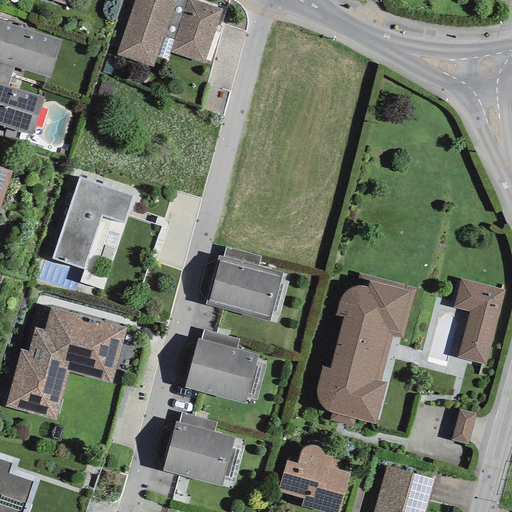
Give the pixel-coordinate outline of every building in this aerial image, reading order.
[(134,0),(116,55),(153,67),(156,57),(167,60),(169,52),(204,64),(222,9),(195,0),(194,0),(134,0)] [(61,40),(0,21),(0,63),(14,67),(49,78),(61,40)] [(0,84),(8,86),(14,67),(0,63),(0,84)] [(101,81),(97,94),(111,98),(115,85),(101,81)] [(8,86),(0,84),(0,125),(32,135),(43,98),(8,86)] [(0,206),(12,172),(0,167),(0,206)] [(131,196),(79,177),(51,259),(83,270),(79,282),(103,290),(131,196)] [(225,247),(223,257),(258,266),(261,256),(225,247)] [(223,257),(218,256),(205,305),(269,322),(271,315),(281,280),(282,273),(258,266),(223,257)] [(331,413),(329,420),(353,426),(354,420),(376,425),(387,383),(380,382),(393,337),(403,339),(415,288),(359,274),(358,286),(353,287),(349,289),(344,293),(341,298),(339,303),(337,309),(336,315),(343,317),(328,369),(322,367),(316,390),(316,395),(317,398),(319,403),(321,406),(324,409),(328,411),(331,413)] [(469,312),(457,358),(486,365),(505,291),(460,279),(453,308),(469,312)] [(288,282),(281,280),(271,315),(278,317),(288,282)] [(125,328),(50,308),(44,330),(34,328),(28,351),(19,349),(5,406),(55,421),(68,372),(111,383),(125,328)] [(203,330),(201,340),(236,349),(239,339),(203,330)] [(197,339),(184,388),(244,404),(246,397),(256,362),(258,355),(236,349),(201,340),(197,339)] [(265,364),(256,362),(246,397),(256,400),(265,364)] [(459,410),(451,440),(467,445),(475,414),(459,410)] [(181,413),(179,423),(214,433),(217,422),(181,413)] [(179,423),(175,422),(162,471),(221,486),(224,477),(231,448),(234,438),(214,433),(179,423)] [(286,460),(277,492),(303,499),(300,506),(321,511),(338,511),(349,473),(337,470),(340,461),(332,459),(333,458),(324,455),(323,454),(323,452),(320,449),(318,447),(315,446),(312,446),(308,447),(306,447),(303,449),(301,451),(297,464),(286,460)] [(239,450),(231,448),(224,477),(231,479),(239,450)] [(0,453),(0,511),(28,511),(40,478),(16,470),(19,460),(0,453)] [(425,511),(434,480),(384,466),(372,511),(425,511)]
